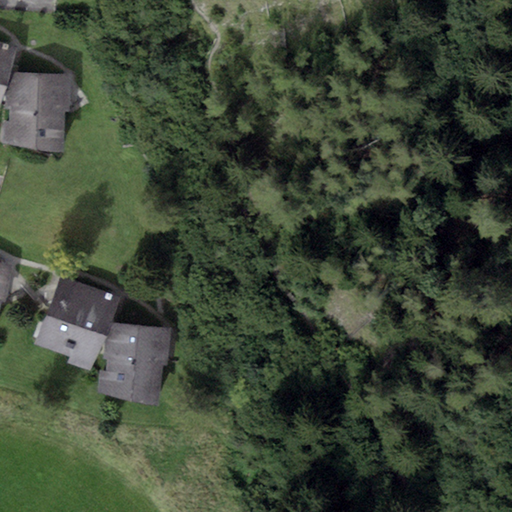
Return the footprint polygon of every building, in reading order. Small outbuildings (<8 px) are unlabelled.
[(0,101),(16,48),(0,43),(0,101)] [(4,146),(34,148),(41,75),(10,72),(4,146)] [(69,77),(41,75),(34,148),(63,151),(69,77)] [(0,311),(12,267),(0,264),(0,311)] [(36,345),(64,355),(90,288),(62,277),(36,345)] [(118,298),(90,288),(64,355),(70,357),(69,362),(91,370),(118,298)] [(99,395),(130,400),(140,326),(109,322),(99,395)] [(168,330),(140,326),(130,400),(158,403),(168,330)]
